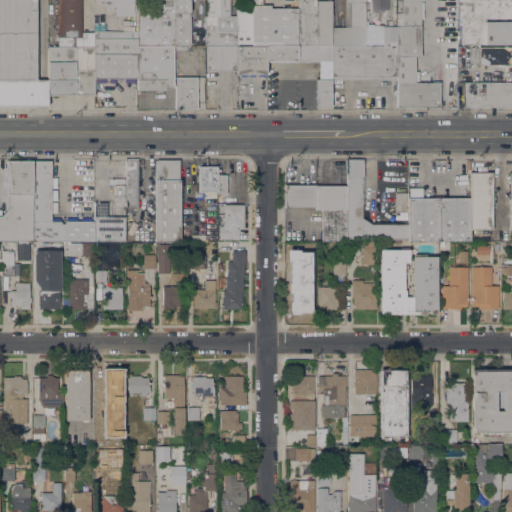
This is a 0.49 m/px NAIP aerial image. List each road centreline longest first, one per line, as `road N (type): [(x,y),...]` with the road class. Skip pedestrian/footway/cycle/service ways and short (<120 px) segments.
road 1 (residential): [(511,342),(0,342)]
road 2 (residential): [(264,511),(266,133)]
road 3 (secondary): [(266,133),(0,133)]
road 4 (secondary): [(511,132),(343,134)]
